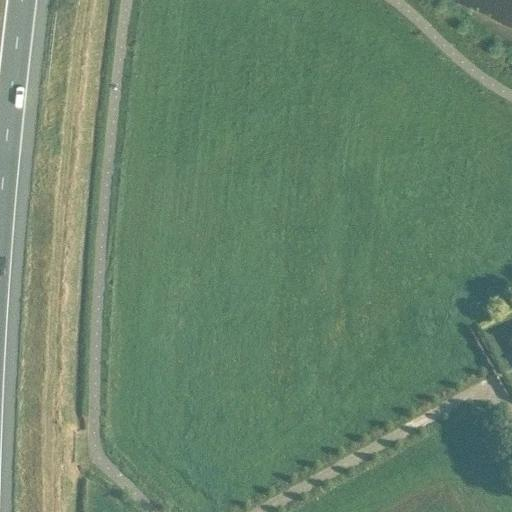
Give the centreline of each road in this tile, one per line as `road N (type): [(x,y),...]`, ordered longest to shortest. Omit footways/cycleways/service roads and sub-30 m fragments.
road 1 (unknown): [(257,511),(446,399),(490,391),(511,410)]
road 2 (motorway): [(0,261),(22,0)]
